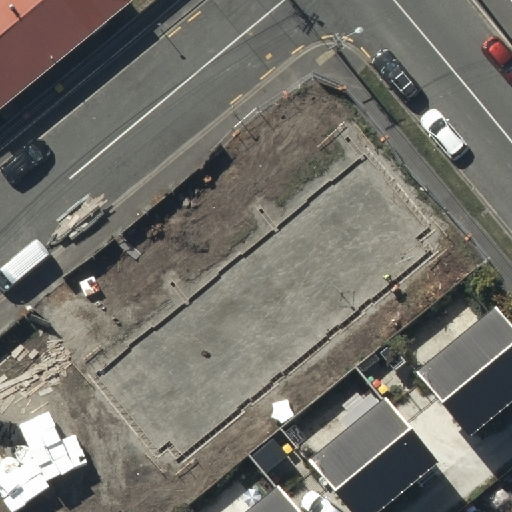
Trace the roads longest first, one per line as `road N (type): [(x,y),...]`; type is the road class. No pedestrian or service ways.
road 1 (residential): [(0,233),(287,0)]
road 2 (residential): [(511,140),(394,0)]
